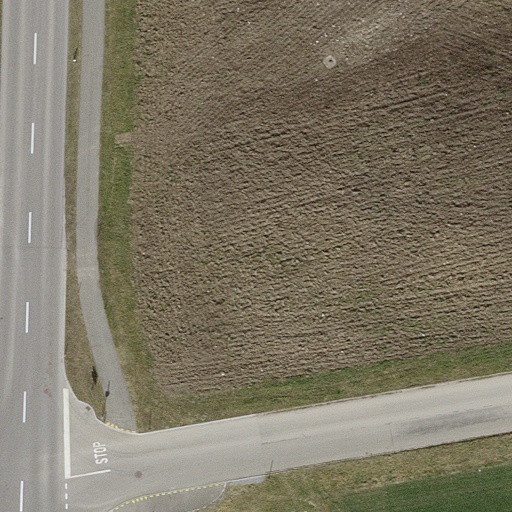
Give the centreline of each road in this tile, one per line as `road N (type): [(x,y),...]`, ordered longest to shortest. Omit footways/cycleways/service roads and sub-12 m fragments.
road 1 (unclassified): [(23,485),(511,402)]
road 2 (tertiary): [(38,0),(23,485)]
